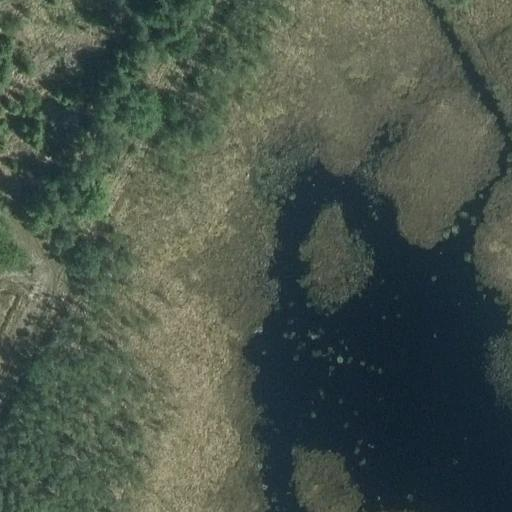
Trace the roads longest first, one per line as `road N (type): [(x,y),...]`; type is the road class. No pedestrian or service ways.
road 1 (track): [(0,275),(51,280),(207,0)]
road 2 (track): [(0,180),(51,280),(0,374)]
